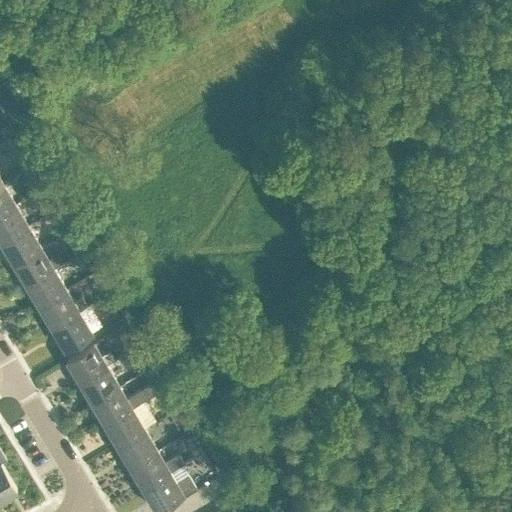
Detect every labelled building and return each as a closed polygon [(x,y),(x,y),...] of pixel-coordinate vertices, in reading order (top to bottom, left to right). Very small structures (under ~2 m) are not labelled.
[(0,104),(0,125),(9,120),(0,104)] [(18,134),(9,120),(0,125),(0,126),(8,140),(18,134)] [(25,146),(15,152),(25,168),(35,162),(25,146)] [(43,176),(35,162),(25,168),(33,182),(43,176)] [(0,211),(17,202),(4,181),(0,182),(0,211)] [(50,188),(40,194),(50,211),(60,205),(50,188)] [(29,223),(17,202),(0,211),(0,235),(2,240),(29,223)] [(68,219),(60,205),(50,211),(59,225),(68,219)] [(42,245),(29,223),(2,240),(15,261),(42,245)] [(76,231),(66,237),(75,253),(85,248),(76,231)] [(42,245),(15,261),(27,282),(54,265),(62,260),(58,252),(49,257),(42,245)] [(93,261),(85,248),(75,253),(83,267),(93,261)] [(67,287),(54,265),(27,282),(40,303),(67,287)] [(100,274),(91,279),(101,296),(110,290),(100,274)] [(67,287),(40,303),(52,324),(79,308),(87,303),(82,295),(74,299),(67,287)] [(119,305),(110,290),(101,296),(109,310),(119,305)] [(79,308),(52,324),(66,346),(93,330),(79,308)] [(128,340),(137,335),(128,319),(119,325),(128,340)] [(67,357),(80,379),(107,363),(107,362),(114,358),(108,349),(102,353),(94,341),(67,357)] [(145,348),(135,353),(143,369),(153,363),(145,348)] [(120,384),(107,363),(80,379),(92,400),(120,384)] [(105,422),(160,388),(154,379),(127,395),(120,384),(92,400),(105,422)] [(170,390),(161,395),(170,412),(180,406),(170,390)] [(145,427),(133,405),(105,422),(118,443),(145,427)] [(188,420),(180,406),(170,412),(179,426),(188,420)] [(158,448),(145,427),(118,443),(130,464),(158,448)] [(196,433),(187,438),(196,454),(205,449),(196,433)] [(0,497),(17,487),(1,460),(6,456),(0,445),(0,497)] [(158,448),(130,464),(143,486),(171,469),(184,461),(178,452),(165,460),(158,448)] [(214,463),(205,449),(196,454),(204,468),(214,463)] [(178,481),(171,469),(143,486),(156,508),(182,492),(184,495),(197,487),(190,475),(178,481)] [(232,511),(247,511),(238,496),(227,502),(232,511)] [(232,511),(227,502),(217,508),(218,511),(232,511)]
